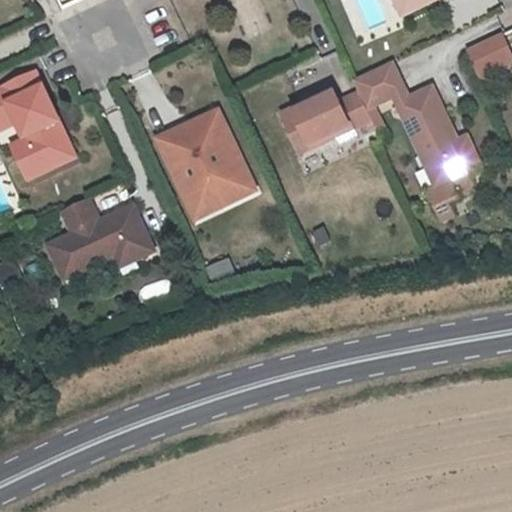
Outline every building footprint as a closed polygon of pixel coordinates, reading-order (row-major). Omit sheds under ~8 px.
[(396,0),(405,16),(438,0),(437,0),(396,0)] [(511,63),(511,47),(506,35),(469,52),(481,78),(511,63)] [(377,106),(409,92),(395,64),(357,83),(370,110),(377,106)] [(19,124),(27,140),(13,147),(29,181),(77,159),(59,122),(51,121),(48,115),(55,112),(37,74),(3,90),(19,124)] [(402,105),(440,188),(459,179),(470,174),(475,172),(462,143),(437,89),(402,105)] [(3,90),(0,91),(0,132),(19,124),(3,90)] [(337,90),(284,115),(303,155),(340,137),(356,129),(374,121),(361,94),(343,102),(337,90)] [(377,106),(370,110),(375,122),(383,119),(377,106)] [(55,112),(48,115),(51,121),(59,122),(55,112)] [(229,129),(221,112),(179,130),(188,149),(229,129)] [(383,119),(375,122),(379,131),(387,128),(383,119)] [(191,207),(215,196),(221,209),(259,192),(229,129),(188,149),(179,130),(159,139),(191,207)] [(340,137),(344,145),(360,138),(356,129),(340,137)] [(485,167),(471,139),(462,143),(475,172),(485,167)] [(459,179),(461,184),(473,179),(470,174),(459,179)] [(440,188),(432,192),(440,209),(467,196),(461,184),(459,179),(440,188)] [(476,186),(473,179),(461,184),(467,196),(473,193),(476,186)] [(215,196),(191,207),(197,221),(221,209),(215,196)] [(72,234),(48,245),(65,280),(115,256),(129,250),(134,261),(155,251),(133,205),(108,217),(111,221),(102,225),(90,198),(62,211),(65,218),(70,229),(72,234)] [(129,250),(115,256),(120,268),(134,261),(129,250)] [(208,270),(213,284),(237,275),(232,261),(208,270)]
